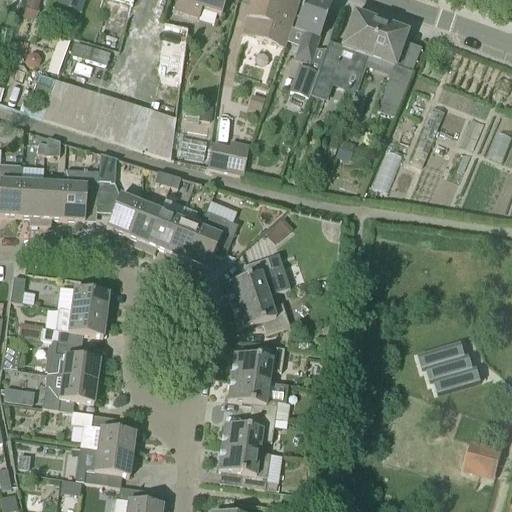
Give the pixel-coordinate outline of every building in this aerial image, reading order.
[(26,0),(21,20),(32,23),(37,15),(37,10),(39,0),(26,0)] [(60,0),(57,8),(79,16),(85,0),(60,0)] [(178,0),(174,15),(197,22),(200,13),(220,19),(226,0),(178,0)] [(253,0),(253,3),(242,39),(283,52),(285,44),(290,31),(294,18),(281,14),(285,0),(253,0)] [(305,0),(294,32),(303,36),(294,62),(309,68),(331,9),(305,0)] [(309,98),(322,103),(325,104),(331,89),(354,97),(355,94),(379,27),(353,17),(337,60),(324,55),(317,76),(309,98)] [(356,94),(369,60),(394,69),(406,37),(379,27),(355,94),(356,94)] [(184,34),(163,30),(157,74),(159,84),(177,86),(184,34)] [(309,98),(317,76),(298,69),(288,95),(307,102),(309,98)] [(412,76),(394,69),(390,81),(388,80),(376,115),(393,121),(412,76)] [(53,84),(51,93),(47,106),(41,123),(170,164),(174,123),(53,84)] [(30,101),(47,106),(51,93),(35,87),(30,101)] [(245,115),(258,119),(264,102),(251,98),(245,115)] [(199,110),(197,124),(210,126),(212,112),(199,110)] [(341,143),(335,161),(347,166),(354,148),(341,143)] [(242,180),(248,149),(229,145),(228,151),(211,148),(206,172),(242,180)] [(44,160),(46,149),(38,147),(35,158),(44,160)] [(46,149),(44,160),(50,161),(53,151),(46,149)] [(386,194),(400,159),(387,154),(373,189),(386,194)] [(118,199),(113,188),(115,163),(99,159),(98,176),(96,211),(96,217),(111,218),(118,199)] [(0,220),(18,222),(20,187),(21,172),(0,171),(0,220)] [(84,217),(96,217),(96,211),(98,176),(64,174),(63,189),(61,224),(84,226),(84,224),(84,217)] [(173,181),(157,177),(154,187),(170,191),(173,181)] [(177,193),(180,183),(173,181),(170,191),(177,193)] [(29,229),(39,229),(41,188),(20,187),(18,222),(29,222),(29,229)] [(41,188),(39,229),(50,230),(50,224),(61,224),(63,189),(41,188)] [(126,241),(140,208),(118,199),(111,218),(106,231),(105,231),(104,232),(126,241)] [(134,250),(144,255),(160,216),(140,208),(126,241),(136,245),(134,250)] [(160,216),(144,255),(153,258),(156,253),(165,257),(179,224),(160,216)] [(205,217),(199,232),(185,264),(207,273),(208,272),(207,272),(212,259),(223,263),(236,229),(205,217)] [(277,237),(287,228),(282,222),(265,237),(274,246),(281,240),(277,237)] [(185,264),(199,232),(179,224),(165,257),(163,262),(173,266),(176,261),(185,264)] [(288,293),(284,280),(277,258),(242,270),(245,282),(223,289),(231,312),(266,300),(288,293)] [(13,281),(9,306),(21,308),(24,283),(13,281)] [(70,315),(105,320),(108,298),(73,293),(70,315)] [(238,334),(260,327),(264,338),(288,330),(281,307),(270,311),(266,300),(231,312),(238,334)] [(105,320),(70,315),(58,313),(55,334),(41,333),(39,344),(55,346),(81,350),(82,339),(102,342),(105,320)] [(17,341),(26,342),(28,328),(19,327),(17,341)] [(79,361),(81,350),(55,346),(54,358),(65,360),(62,381),(96,386),(99,364),(79,361)] [(424,357),(431,398),(477,390),(469,348),(424,357)] [(259,350),(257,361),(233,358),(230,382),(267,387),(268,375),(281,376),(284,353),(259,350)] [(96,386),(62,381),(46,379),(41,413),(71,417),(73,406),(93,409),(96,386)] [(325,381),(314,380),(313,390),(323,392),(325,381)] [(249,420),(274,423),(276,407),(284,408),(287,390),(267,387),(230,382),(227,405),(250,408),(249,420)] [(1,408),(14,410),(16,394),(3,392),(1,408)] [(81,430),(79,451),(131,458),(134,437),(115,435),(116,423),(71,417),(70,429),(81,430)] [(223,429),(220,452),(257,457),(259,445),(271,446),(274,423),(249,420),(247,432),(223,429)] [(462,475),(493,483),(501,455),(470,447),(462,475)] [(131,458),(79,451),(74,486),(82,487),(107,490),(109,479),(128,482),(131,458)] [(264,495),(267,470),(269,459),(257,457),(220,452),(217,476),(240,479),(239,491),(264,495)] [(29,461),(18,460),(17,473),(28,474),(29,461)] [(0,473),(0,484),(8,483),(6,473),(0,473)] [(0,495),(10,493),(8,483),(0,484),(0,495)] [(80,500),(82,487),(74,486),(60,484),(58,497),(80,500)] [(144,495),(119,492),(117,503),(114,503),(113,511),(161,511),(162,509),(142,507),(144,495)]
